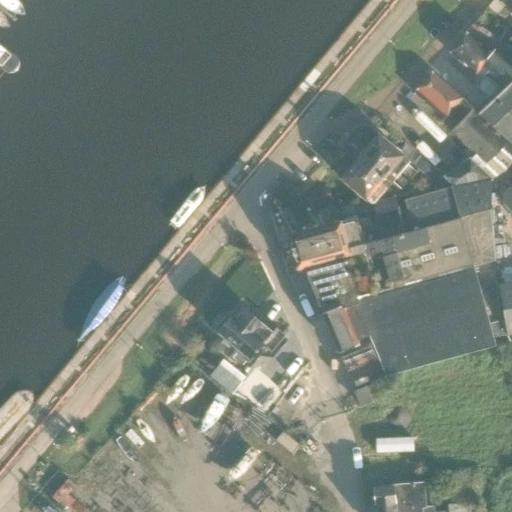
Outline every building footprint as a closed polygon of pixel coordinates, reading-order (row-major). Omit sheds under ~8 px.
[(511,67),(495,51),(490,56),(467,33),(453,49),(453,55),(474,73),(478,69),(484,76),(485,75),(499,89),(501,87),(503,89),(511,79),(511,67)] [(433,73),(418,90),(446,116),(452,110),(463,119),(473,107),(463,98),(433,73)] [(480,113),(511,145),(511,184),(504,191),(504,204),(511,212),(511,79),(503,89),(480,113)] [(470,158),(443,176),(453,186),(494,180),(511,160),(511,145),(480,113),(473,107),(463,119),(452,132),(475,153),(470,158)] [(397,152),(392,147),(382,138),(376,139),(344,176),(345,182),(371,207),(409,163),(428,181),(434,174),(433,169),(405,143),(397,152)] [(493,257),(490,228),(489,209),(491,182),(453,186),(405,200),(414,231),(365,245),(366,249),(347,254),(359,296),(361,302),(348,306),(344,305),(324,312),(340,350),(360,344),(359,339),(372,334),(386,375),(493,345),(491,338),(488,324),(487,321),(500,318),(496,281),(479,286),(473,264),(472,261),(493,257)] [(325,187),(307,197),(315,211),(333,201),(325,187)] [(398,210),(395,197),(378,201),(375,205),(377,215),(398,210)] [(295,238),(291,242),(300,273),(308,271),(324,312),(344,305),(348,306),(361,302),(359,296),(347,254),(366,249),(365,245),(357,218),(305,233),(294,236),(295,238)] [(511,281),(499,284),(504,320),(488,324),(491,338),(506,335),(506,333),(511,331),(511,281)] [(274,333),(244,309),(235,319),(231,317),(229,319),(226,317),(218,327),(220,329),(218,332),(237,348),(235,350),(249,363),(264,345),(271,351),(285,334),(278,328),(274,333)] [(342,356),(347,369),(376,357),(371,345),(342,356)] [(356,390),(361,404),(371,400),(366,386),(356,390)] [(275,440),(292,454),(299,445),(283,431),(275,440)] [(55,494),(76,511),(83,511),(87,508),(70,494),(79,484),(70,477),(55,494)] [(421,511),(422,506),(425,506),(424,482),(421,482),(389,484),(388,485),(373,486),(375,509),(374,511),(421,511)]
